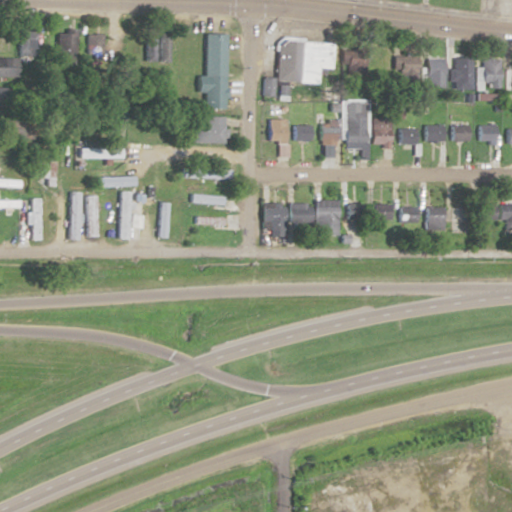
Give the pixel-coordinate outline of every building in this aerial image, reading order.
[(74,30),(55,30),(55,65),(74,65),(74,30)] [(35,31),(16,31),(15,58),(0,58),(0,76),(21,77),(21,60),(34,60),(35,31)] [(140,33),(130,33),(130,62),(140,62),(140,33)] [(155,33),(144,33),(144,63),(155,63),(155,33)] [(168,62),(168,33),(158,33),(158,62),(168,62)] [(202,77),(224,77),(224,34),(202,34),(202,77)] [(331,44),(276,40),(273,84),(278,84),(277,95),(286,96),(287,81),(328,84),(331,44)] [(340,77),(364,77),(364,52),(340,52),(340,77)] [(415,83),(416,56),(391,55),(391,54),(371,53),(370,71),(397,72),(396,82),(415,83)] [(421,88),(443,88),(443,56),(421,56),(421,88)] [(451,59),(451,90),(470,90),(470,59),(451,59)] [(498,59),(478,59),(478,90),(498,90),(498,59)] [(272,81),(262,81),(262,96),(272,96),(272,81)] [(342,143),(364,143),(364,102),(342,102),(342,143)] [(197,121),(188,121),(188,143),(224,143),(224,118),(197,117),(197,121)] [(388,118),(371,118),(371,147),(388,147),(388,118)] [(267,141),(284,141),(284,119),(267,119),(267,141)] [(0,137),(0,138),(33,139),(34,121),(0,121),(0,137)] [(317,123),(317,141),(334,141),(334,123),(317,123)] [(308,141),(309,126),(292,125),(291,141),(308,141)] [(440,141),(440,125),(422,125),(422,141),(440,141)] [(465,141),(465,126),(449,126),(449,141),(465,141)] [(476,126),(476,143),(492,143),(492,126),(476,126)] [(414,128),(397,128),(397,145),(414,145),(414,128)] [(53,149),(45,149),(46,185),(54,185),(53,149)] [(78,149),(78,157),(120,157),(120,149),(78,149)] [(161,162),(152,162),(151,191),(160,191),(161,162)] [(229,169),(187,169),(187,178),(229,178),(229,169)] [(133,177),(92,177),(92,186),(133,186),(133,177)] [(77,239),(78,192),(67,192),(67,239),(77,239)] [(131,194),(123,194),(123,234),(131,234),(131,194)] [(222,195),(190,195),(190,203),(222,203),(222,195)] [(84,196),(84,236),(96,236),(96,196),(84,196)] [(179,197),(171,197),(171,233),(179,233),(179,197)] [(37,198),(29,198),(29,240),(37,240),(37,198)] [(511,198),(497,198),(497,221),(511,220),(511,198)] [(54,200),(45,200),(45,234),(54,234),(54,200)] [(336,200),(314,200),(314,234),(336,234),(336,200)] [(157,236),(166,236),(166,202),(157,202),(157,236)] [(283,202),(260,202),(260,231),(283,231),(283,202)] [(308,202),(288,202),(288,226),(308,226),(308,202)] [(358,218),(358,202),(347,202),(347,218),(358,218)] [(388,204),(366,204),(366,219),(388,219),(388,204)] [(449,204),(449,232),(468,232),(468,204),(449,204)] [(476,219),(492,219),(492,204),(476,204),(476,219)] [(415,206),(396,206),(396,223),(415,223),(415,206)] [(441,229),(441,206),(424,206),(424,229),(441,229)] [(223,217),(194,216),(194,225),(223,225),(223,217)]
